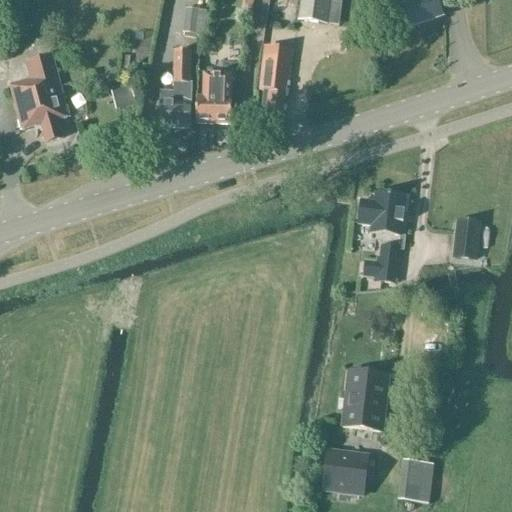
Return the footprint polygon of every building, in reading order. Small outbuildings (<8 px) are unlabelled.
[(301,0),(298,22),(320,25),(326,26),(329,0),(301,0)] [(447,5),(445,0),(399,0),(396,8),(409,14),(414,28),(446,18),(442,6),(447,5)] [(208,13),(186,10),(183,35),(205,38),(208,13)] [(287,82),(289,82),(292,53),(264,50),(259,92),(264,93),(262,113),(283,115),(287,82)] [(159,130),(191,131),(192,95),(190,95),(191,54),(175,54),(174,95),(160,94),(159,130)] [(42,131),(46,145),(63,140),(58,122),(69,119),(53,56),(27,64),(31,81),(10,87),(21,132),(36,128),(37,132),(42,131)] [(202,80),(202,100),(196,100),(196,126),(231,127),(231,101),(226,101),(226,81),(202,80)] [(407,198),(374,194),(373,203),(360,202),(357,228),(370,230),(369,236),(402,240),(407,198)] [(479,227),(458,225),(454,260),(475,262),(479,227)] [(400,249),(380,247),(379,259),(375,258),(373,284),(396,287),(400,249)] [(389,380),(349,375),(342,429),(382,434),(389,380)] [(368,460),(325,456),(320,500),(363,504),(368,460)] [(433,467),(406,463),(401,503),(428,507),(433,467)]
